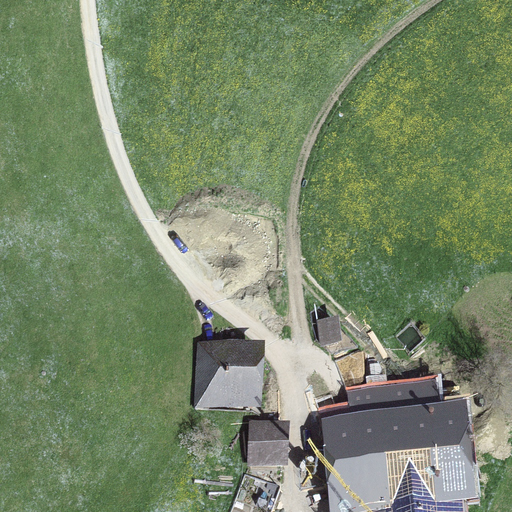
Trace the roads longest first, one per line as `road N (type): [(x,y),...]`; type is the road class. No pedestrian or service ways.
road 1 (track): [(297,511),(299,401),(282,358),(170,262),(131,194),(108,136),(86,0)]
road 2 (track): [(438,0),(398,25),(339,90),(298,159),(292,250),(300,327),(290,378)]
